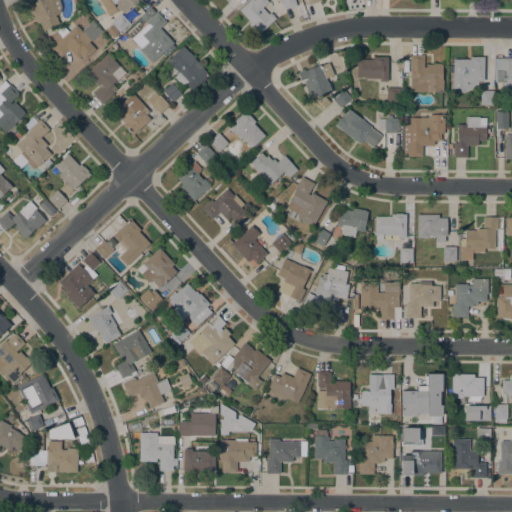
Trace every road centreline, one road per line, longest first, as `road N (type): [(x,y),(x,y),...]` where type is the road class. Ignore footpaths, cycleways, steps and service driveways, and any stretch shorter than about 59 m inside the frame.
road 1 (tertiary): [(511,26),(381,25),(282,47),(247,67),(15,283)]
road 2 (residential): [(511,502),(0,497)]
road 3 (residential): [(511,345),(325,343),(285,329),(243,298),(130,175)]
road 4 (residential): [(511,187),(399,187),(354,176),(247,67)]
road 5 (tertiary): [(118,511),(112,453),(80,367),(15,283)]
road 6 (residential): [(130,175),(14,44),(0,16)]
